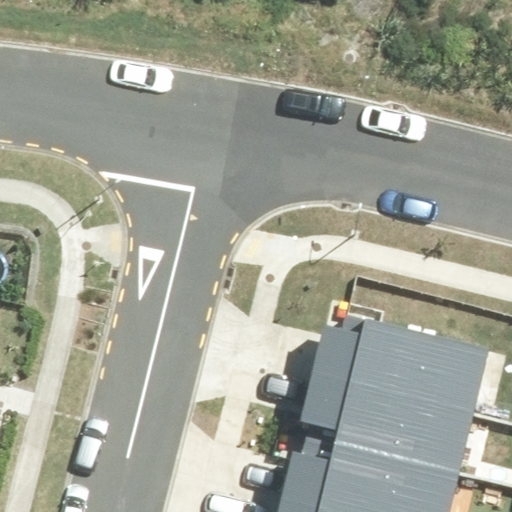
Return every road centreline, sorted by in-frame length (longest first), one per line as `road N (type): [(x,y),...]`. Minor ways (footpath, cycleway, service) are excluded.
road 1 (residential): [(207,133),(111,511)]
road 2 (residential): [(207,133),(511,203)]
road 3 (residential): [(0,109),(207,133)]
